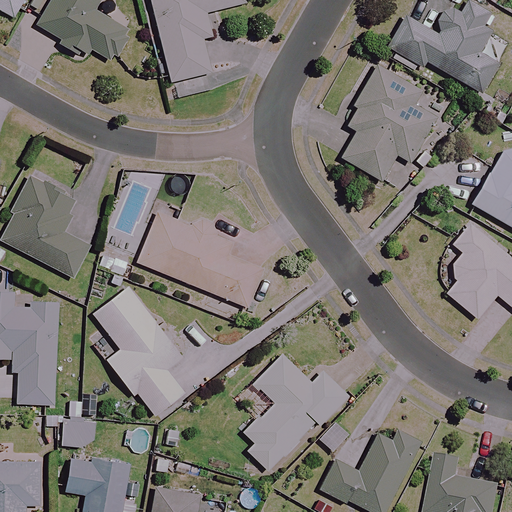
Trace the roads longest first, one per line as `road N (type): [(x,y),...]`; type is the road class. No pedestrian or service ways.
road 1 (residential): [(271,142),(294,202),(398,336),(484,397),(511,403)]
road 2 (residential): [(0,83),(95,132),(151,144),(271,142)]
road 3 (residential): [(271,142),(285,77),(329,0)]
